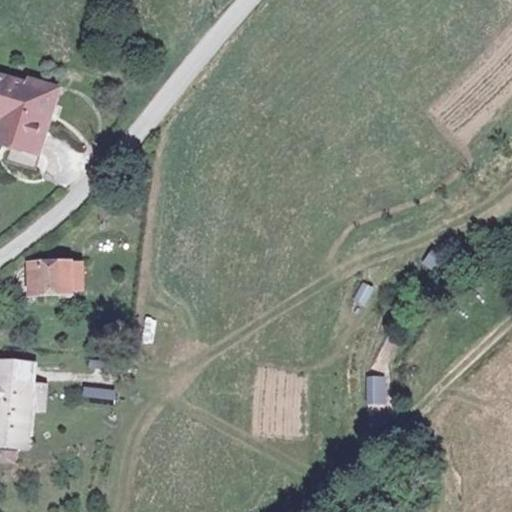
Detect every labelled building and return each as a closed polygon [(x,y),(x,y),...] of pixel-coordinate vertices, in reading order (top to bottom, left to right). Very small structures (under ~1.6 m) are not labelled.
[(61,98),(0,76),(0,116),(23,124),(14,148),(19,150),(14,165),(39,174),(44,159),(40,157),(61,98)] [(429,250),(423,267),(440,272),(445,255),(429,250)] [(71,288),(71,261),(33,261),(34,289),(71,288)] [(367,306),(375,289),(362,284),(355,300),(367,306)] [(145,316),(141,342),(163,345),(166,319),(145,316)] [(35,366),(0,362),(0,383),(34,385),(35,366)] [(383,379),(371,379),(371,405),(384,405),(383,379)] [(34,385),(0,383),(0,441),(30,443),(33,407),(34,385)] [(44,386),(34,385),(33,407),(43,407),(44,386)] [(84,387),(83,397),(113,400),(114,389),(84,387)]
